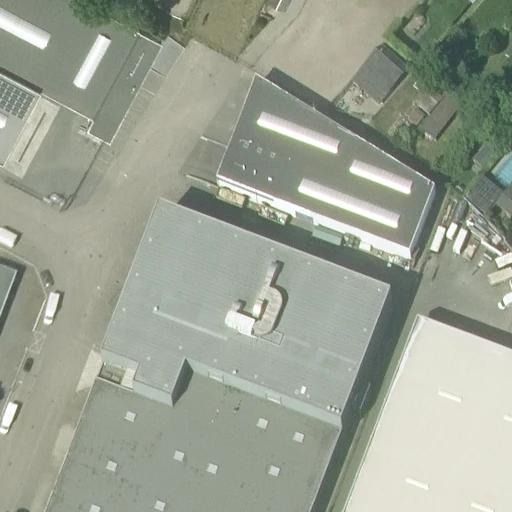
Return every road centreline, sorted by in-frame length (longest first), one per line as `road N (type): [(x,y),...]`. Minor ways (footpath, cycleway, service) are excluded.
road 1 (unclassified): [(0,490),(84,267)]
road 2 (unclassified): [(84,267),(135,164),(197,73)]
